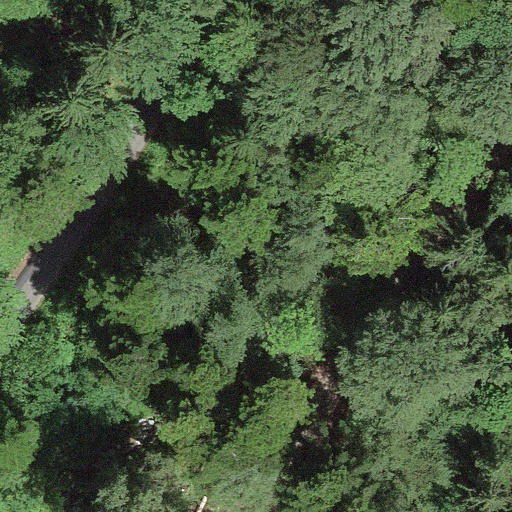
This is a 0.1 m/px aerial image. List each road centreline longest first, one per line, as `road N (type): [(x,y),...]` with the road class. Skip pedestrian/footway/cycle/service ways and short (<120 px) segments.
road 1 (unclassified): [(0,331),(232,0)]
road 2 (track): [(316,511),(511,196)]
